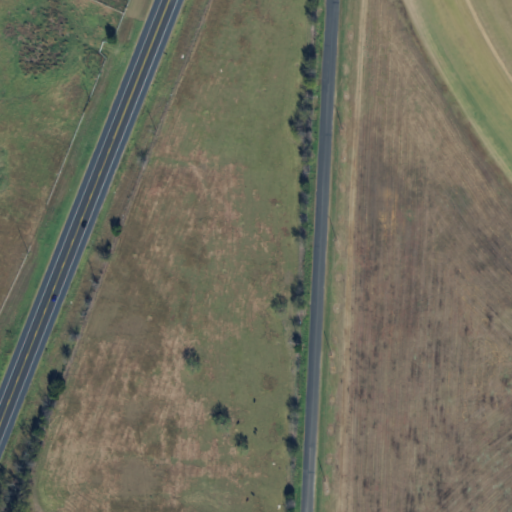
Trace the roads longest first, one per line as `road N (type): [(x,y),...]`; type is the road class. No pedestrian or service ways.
road 1 (residential): [(305,511),(331,0)]
road 2 (primary): [(0,417),(167,0)]
